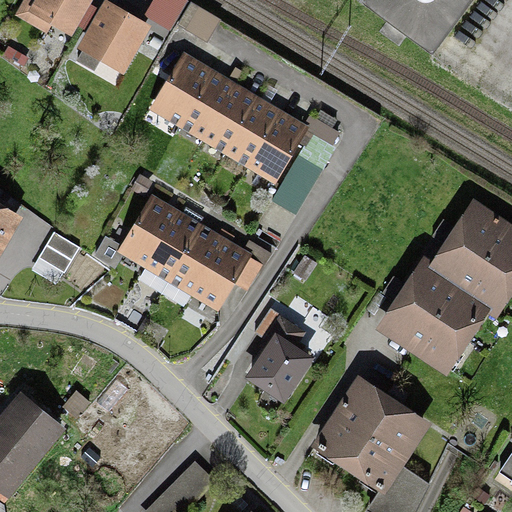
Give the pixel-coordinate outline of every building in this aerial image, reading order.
[(86,0),(29,0),(22,13),(65,38),(86,0)] [(179,0),(154,0),(147,14),(173,28),(186,4),(179,0)] [(470,0),(367,0),(364,5),(431,54),(438,44),(470,0)] [(143,29),(107,9),(86,45),(123,65),(143,29)] [(198,9),(185,31),(206,43),(219,22),(198,9)] [(182,122),(210,76),(184,62),(157,108),(182,122)] [(204,135),(232,89),(210,76),(182,122),(204,135)] [(229,150),(256,104),(232,89),(204,135),(229,150)] [(251,162),(278,117),(256,104),(229,150),(251,162)] [(278,117),(251,162),(274,176),(302,131),(278,117)] [(0,233),(20,201),(0,189),(0,233)] [(148,262),(176,216),(153,202),(125,248),(148,262)] [(511,285),(511,227),(479,206),(438,269),(498,307),(511,285)] [(170,275),(198,229),(176,216),(148,262),(170,275)] [(192,288),(220,243),(198,229),(170,275),(192,288)] [(81,248),(55,233),(33,271),(59,286),(81,248)] [(220,243),(192,288),(219,305),(233,282),(247,291),(270,253),(249,240),(240,255),(220,243)] [(446,368),(489,301),(438,269),(427,262),(384,329),(446,368)] [(291,346),(300,331),(267,311),(254,332),(268,341),(247,376),(284,399),(309,357),(291,346)] [(378,490),(397,461),(424,420),(355,375),(309,445),(378,490)] [(0,423),(0,492),(7,498),(60,427),(20,397),(0,423)] [(511,449),(500,469),(511,476),(511,449)] [(397,461),(378,490),(366,509),(371,511),(412,511),(427,483),(397,461)] [(202,466),(152,511),(183,511),(217,482),(202,466)]
